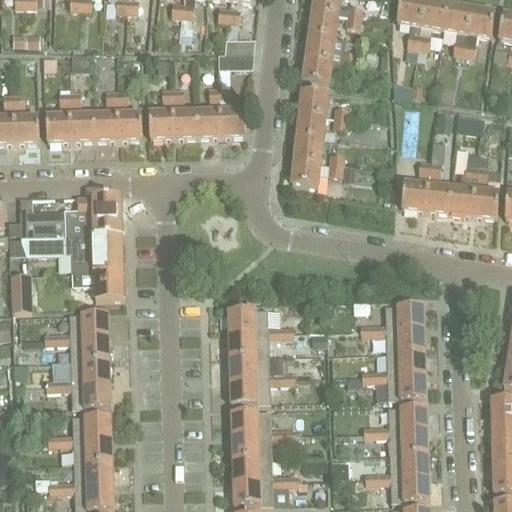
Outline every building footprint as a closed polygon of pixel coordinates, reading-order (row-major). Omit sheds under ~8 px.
[(26,16),(25,0),(15,0),(15,15),(26,16)] [(25,0),(26,16),(37,16),(36,0),(25,0)] [(208,0),(184,0),(184,2),(184,11),(183,11),(182,25),(179,50),(189,51),(191,49),(193,33),(191,29),(191,26),(193,26),(195,3),(208,4),(208,0)] [(256,0),(232,0),(232,7),(255,9),(256,0)] [(340,12),(341,6),(341,0),(315,0),(313,18),(337,21),(347,23),(362,25),(363,15),(340,12)] [(81,4),(70,3),(69,17),(80,18),(81,4)] [(417,56),(421,32),(425,7),(402,3),(398,28),(411,30),(407,54),(417,56)] [(92,5),(81,4),(80,18),(92,19),(92,5)] [(128,6),(117,6),(116,20),(127,20),(128,6)] [(139,7),(128,6),(127,20),(138,21),(139,7)] [(425,7),(421,32),(417,56),(428,57),(432,33),(445,36),(449,11),(425,7)] [(172,24),(182,25),(183,11),(173,10),(172,24)] [(464,63),(472,14),(449,11),(445,36),(457,38),(453,61),(464,63)] [(228,31),(230,15),(220,14),(218,30),(228,31)] [(497,18),(472,14),(464,63),(474,65),(478,41),(493,43),(497,18)] [(228,31),(230,31),(240,32),(241,16),(230,15),(228,31)] [(337,21),(313,18),(310,41),(334,44),(337,21)] [(511,47),(511,21),(504,20),(500,45),(511,47)] [(362,25),(347,23),(345,33),(360,36),(362,25)] [(27,52),(27,41),(15,41),(15,52),(27,52)] [(39,41),(27,41),(27,52),(39,52),(39,41)] [(310,41),(307,65),(331,68),(340,70),(355,72),(357,61),(344,59),(346,46),(334,44),(310,41)] [(256,47),(227,47),(225,61),(254,61),(254,59),(255,49),(256,47)] [(82,79),(82,60),(74,61),(72,61),(72,64),(73,79),(82,79)] [(219,77),(253,76),(253,74),(252,73),(253,64),(254,64),(254,61),(225,61),(219,62),(219,77)] [(328,92),(331,68),(307,65),(303,89),(328,92)] [(353,82),(355,72),(340,70),(339,80),(353,82)] [(423,95),(413,94),(412,104),(422,105),(423,95)] [(209,118),(197,119),(198,144),(222,143),(221,118),(220,95),(209,95),(209,118)] [(222,143),(246,143),(245,117),(231,118),(230,95),(220,95),(221,118),(222,143)] [(150,120),(151,146),(174,145),(174,119),(173,96),(162,97),(163,120),(150,120)] [(173,96),(174,119),(174,145),(198,144),(197,119),(184,119),(184,96),(173,96)] [(117,97),(106,98),(106,112),(117,112),(117,97)] [(128,97),(117,97),(117,112),(128,112),(128,97)] [(327,100),(302,97),(300,122),(325,125),(327,100)] [(71,122),(70,114),(70,99),(59,99),(60,123),(47,123),(48,149),(71,148),(71,122)] [(81,99),(70,99),(70,114),(81,113),(81,99)] [(25,100),(14,101),(15,116),(25,115),(25,100)] [(14,101),(3,101),(4,116),(15,116),(14,101)] [(334,126),(349,128),(350,116),(335,114),(334,126)] [(142,120),(118,121),(119,147),(143,146),(142,134),(142,120)] [(94,121),(71,122),(71,148),(95,147),(94,121)] [(119,147),(118,121),(94,121),(95,147),(119,147)] [(439,121),(438,139),(451,141),(453,122),(439,121)] [(300,122),(297,146),(322,148),(325,125),(300,122)] [(16,123),(0,123),(0,149),(17,149),(16,123)] [(40,123),(16,123),(17,149),(41,148),(40,123)] [(484,126),(458,123),(456,138),(476,141),(476,137),(483,138),(484,126)] [(347,137),(349,128),(334,126),(332,136),(347,137)] [(322,148),(297,146),(295,169),(320,171),(322,148)] [(329,172),(344,174),(345,162),(330,160),(329,172)] [(479,172),(477,196),(474,222),(497,224),(500,198),(486,197),(488,174),(487,174),(488,166),(480,165),(479,172)] [(419,183),(430,184),(432,169),(420,168),(419,179),(419,183)] [(293,192),(318,195),(319,187),(319,182),(320,171),(295,169),(293,192)] [(443,170),(432,169),(430,184),(441,185),(443,170)] [(464,183),(463,194),(453,193),(450,219),(474,222),(477,196),(479,172),(468,171),(467,184),(464,183)] [(343,184),(344,174),(329,172),(328,183),(343,184)] [(344,174),(343,184),(343,187),(354,188),(355,175),(344,174)] [(402,214),(427,217),(429,191),(405,188),(402,214)] [(453,193),(429,191),(427,217),(450,219),(453,193)] [(122,242),(121,202),(93,203),(93,206),(76,206),(76,218),(32,219),(32,206),(20,206),(21,230),(9,230),(9,242),(21,242),(21,246),(122,242)] [(123,277),(122,242),(21,246),(18,246),(10,246),(10,262),(26,262),(27,263),(71,261),(72,279),(79,279),(123,277)] [(124,305),(123,277),(79,279),(79,290),(96,290),(96,306),(124,305)] [(31,282),(13,283),(15,319),(33,318),(31,282)] [(363,333),(364,339),(424,337),(424,312),(411,312),(411,305),(397,305),(397,313),(387,314),(387,332),(363,333)] [(269,316),(255,316),(255,309),(242,310),(242,316),(229,317),(230,342),(295,338),(295,333),(270,333),(269,316)] [(109,321),(70,322),(70,341),(45,342),(45,347),(110,345),(109,321)] [(9,326),(0,327),(0,346),(11,345),(9,326)] [(425,361),(424,337),(364,339),(364,344),(388,344),(388,362),(425,361)] [(295,344),(295,338),(230,342),(230,365),(271,363),(270,345),(295,344)] [(326,340),(312,341),(313,354),(326,353),(326,340)] [(110,345),(45,347),(45,353),(49,353),(52,353),(53,371),(71,371),(111,369),(110,345)] [(363,386),(426,383),(425,361),(388,362),(389,380),(362,380),(363,386)] [(271,380),(271,363),(230,365),(231,388),(296,385),(296,379),(271,380)] [(47,387),(47,394),(111,392),(111,369),(71,371),(53,371),(53,387),(51,387),(50,387),(47,387)] [(25,371),(14,372),(15,387),(26,387),(25,371)] [(426,406),(426,383),(363,386),(363,392),(389,391),(389,407),(426,406)] [(232,411),(258,410),(272,410),(271,392),(296,391),(296,385),(231,388),(232,411)] [(112,415),(111,392),(47,394),(47,400),(72,399),(72,417),(112,415)] [(511,404),(491,405),(492,429),(511,428),(511,404)] [(367,434),(367,440),(428,438),(427,414),(390,415),(390,433),(367,434)] [(273,435),(272,418),(233,419),(233,442),(298,441),(298,435),(273,435)] [(48,451),(113,448),(112,423),(72,424),(73,444),(48,445),(48,451)] [(511,428),(492,429),(492,452),(511,451),(511,428)] [(428,438),(367,440),(367,446),(391,445),(391,463),(429,461),(428,438)] [(298,441),(233,442),(234,468),(274,466),(273,447),(298,446),(298,441)] [(114,471),(113,448),(48,451),(48,457),(73,456),(74,473),(114,471)] [(511,474),(511,451),(492,452),(493,476),(511,474)] [(429,485),(429,461),(391,463),(392,480),(368,481),(368,487),(429,485)] [(274,466),(234,468),(234,489),(261,488),(298,487),(298,483),(274,484),(274,481),(274,466)] [(303,467),(303,480),(327,478),(326,466),(303,467)] [(350,468),(333,469),(333,487),(350,487),(350,468)] [(49,496),(114,494),(114,471),(74,473),(74,490),(49,491),(49,496)] [(511,474),(493,476),(494,499),(511,498),(511,474)] [(429,485),(368,487),(369,493),(392,493),(393,509),(430,508),(429,485)] [(306,487),(261,488),(234,489),(234,511),(282,511),(289,511),(288,493),(299,493),(299,496),(307,496),(306,487)] [(114,511),(114,494),(49,496),(50,502),(75,501),(74,511),(114,511)]
